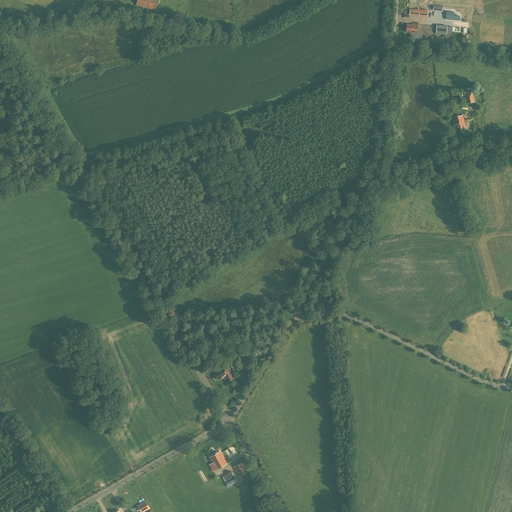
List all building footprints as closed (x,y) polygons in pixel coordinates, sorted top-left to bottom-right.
[(137,0),(136,5),(155,10),(157,0),(137,0)] [(452,12),(445,12),(444,19),(459,20),(459,17),(452,16),(452,12)] [(410,33),(410,37),(417,38),(418,34),(418,24),(412,24),(406,24),(406,32),(410,33)] [(452,32),(453,26),(436,25),(436,34),(446,35),(447,31),(452,32)] [(472,90),(463,92),(466,104),(475,102),(472,90)] [(452,118),(454,125),(453,126),(454,130),(466,127),(463,115),(452,118)] [(230,363),(234,371),(238,369),(236,366),(240,363),(238,359),(230,363)] [(215,374),(218,379),(222,377),(223,377),(226,375),(229,381),(233,379),(227,369),(223,371),(223,369),(215,374)] [(212,466),(215,471),(226,464),(219,452),(209,457),(214,465),(212,466)] [(242,463),(234,467),(239,475),(246,471),(242,463)] [(222,476),(225,482),(234,477),(231,471),(222,476)] [(219,482),(212,486),(216,493),(223,489),(219,482)] [(145,501),(137,505),(141,511),(143,511),(150,508),(145,501)]
